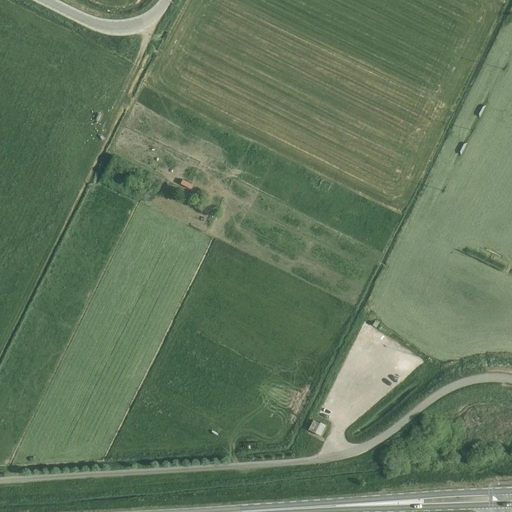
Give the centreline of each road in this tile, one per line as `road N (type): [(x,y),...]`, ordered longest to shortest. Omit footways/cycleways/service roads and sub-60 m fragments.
road 1 (unclassified): [(0,480),(333,457),(380,439),(454,386),(511,380)]
road 2 (primary): [(511,491),(241,511)]
road 3 (primary): [(254,511),(511,504)]
road 4 (unclassified): [(166,0),(146,21),(119,27),(44,0)]
